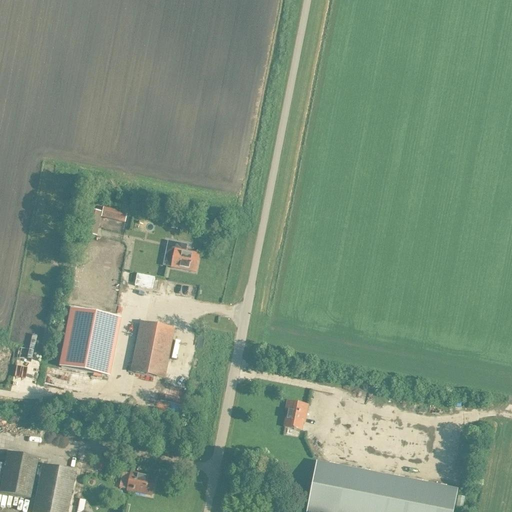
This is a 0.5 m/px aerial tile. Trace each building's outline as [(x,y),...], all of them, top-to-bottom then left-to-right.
[(113,231),(115,224),(100,220),(99,228),(113,231)] [(195,272),(199,254),(175,249),(171,267),(195,272)] [(142,270),(140,282),(159,285),(161,272),(142,270)] [(120,305),(130,309),(136,293),(127,290),(120,305)] [(119,318),(72,309),(61,367),(107,376),(119,318)] [(164,378),(174,329),(140,322),(130,371),(164,378)] [(306,414),(307,405),(287,401),(285,410),(287,410),(284,427),(293,429),(296,430),(296,429),(300,430),(304,414),(306,414)] [(374,416),(369,450),(429,459),(434,424),(374,416)] [(0,490),(0,492),(30,498),(38,458),(8,452),(0,490)] [(307,509),(320,511),(452,511),(457,490),(316,462),(307,509)] [(40,465),(31,511),(66,511),(74,471),(40,465)] [(151,495),(154,477),(130,472),(127,491),(151,495)]
